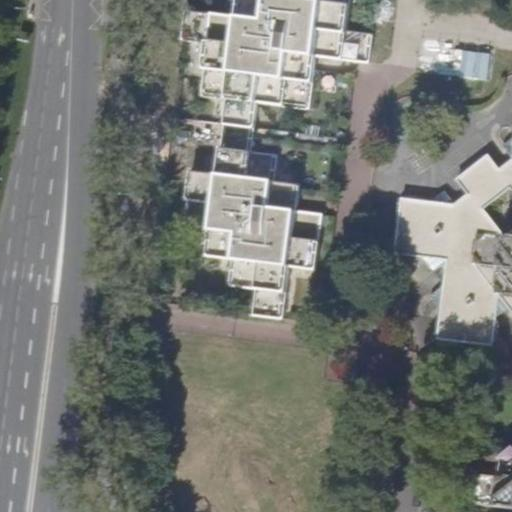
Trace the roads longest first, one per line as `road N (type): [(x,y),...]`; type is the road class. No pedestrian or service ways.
road 1 (secondary): [(52,479),(87,0)]
road 2 (secondary): [(55,0),(5,407)]
